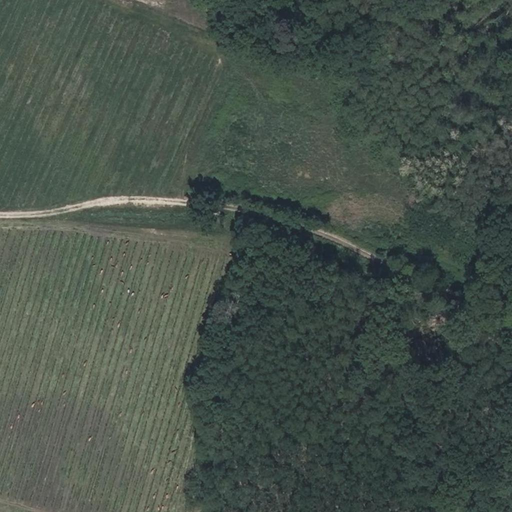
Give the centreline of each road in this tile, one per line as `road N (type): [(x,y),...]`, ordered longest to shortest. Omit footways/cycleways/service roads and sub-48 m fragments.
road 1 (track): [(0,214),(49,221),(177,202),(271,216),(461,286),(511,324)]
road 2 (track): [(71,218),(276,246),(431,302),(511,351)]
